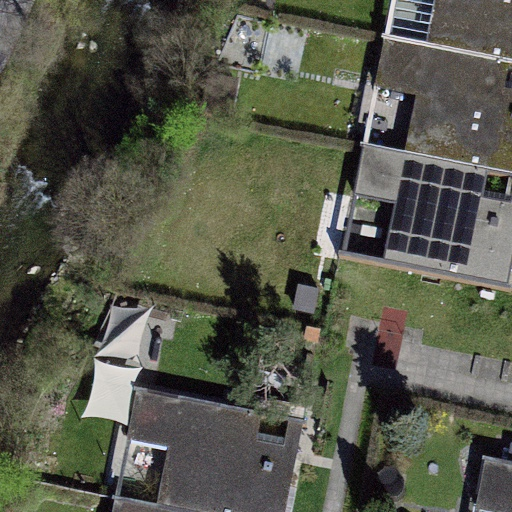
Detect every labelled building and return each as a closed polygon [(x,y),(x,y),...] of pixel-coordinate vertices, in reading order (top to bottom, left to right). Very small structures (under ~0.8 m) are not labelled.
[(511,0),(439,0),(442,1),(432,44),(511,62),(511,0)] [(511,80),(385,54),(376,96),(427,107),(418,154),(511,173),(511,80)] [(511,293),(511,192),(367,163),(357,214),(394,221),(383,273),(511,299),(511,293)] [(294,511),(309,436),(142,403),(132,449),(180,459),(168,511),(294,511)] [(511,511),(511,481),(490,478),(483,511),(511,511)]
